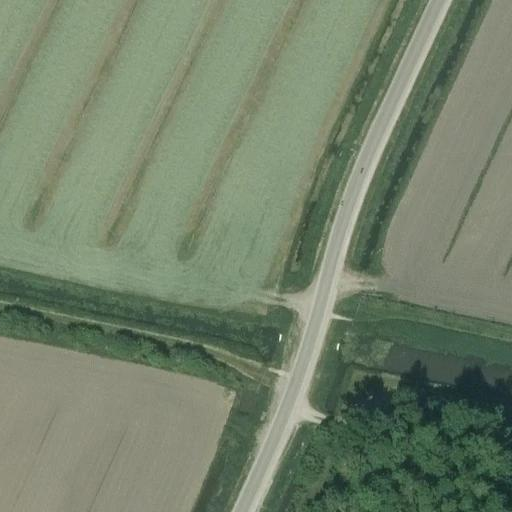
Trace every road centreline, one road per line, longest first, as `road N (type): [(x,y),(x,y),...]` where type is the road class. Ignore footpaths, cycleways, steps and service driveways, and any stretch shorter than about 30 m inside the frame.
road 1 (unclassified): [(241,511),(287,409),(364,154),(437,0)]
road 2 (track): [(293,390),(207,347),(0,306)]
road 3 (track): [(511,410),(357,373),(340,426),(287,409)]
